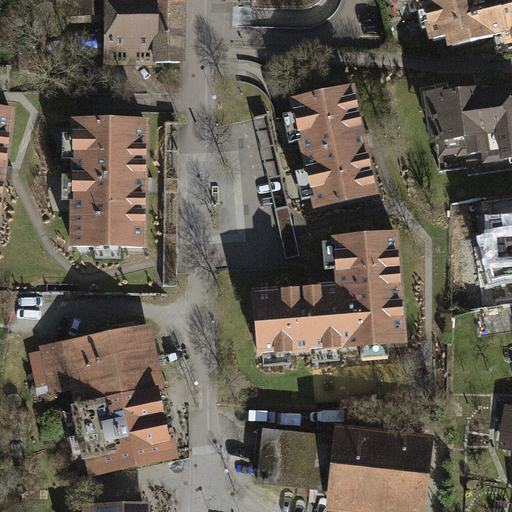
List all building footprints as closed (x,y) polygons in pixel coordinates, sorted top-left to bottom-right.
[(102,15),(102,58),(188,58),(188,33),(187,0),(51,0),(52,15),(102,15)] [(490,47),(505,44),(508,53),(511,51),(511,0),(416,0),(428,48),(453,42),(457,54),(490,46),(490,47)] [(511,88),(435,99),(446,173),(465,171),(467,181),(511,173),(511,88)] [(294,111),(310,212),(373,202),(357,100),(294,111)] [(0,117),(0,199),(9,118),(0,117)] [(74,128),(71,253),(146,255),(149,130),(74,128)] [(511,222),(491,225),(493,243),(484,245),(494,282),(506,278),(511,278),(511,222)] [(332,241),(335,292),(248,296),(251,358),(405,352),(402,289),(399,238),(332,241)] [(152,323),(39,346),(49,392),(75,387),(92,471),(178,454),(152,323)] [(511,412),(508,412),(501,455),(511,456),(511,412)] [(337,433),(336,442),(329,492),(326,511),(425,511),(434,446),(337,433)] [(256,485),(329,492),(336,442),(261,434),(256,485)] [(85,499),(85,511),(146,511),(147,498),(85,499)]
